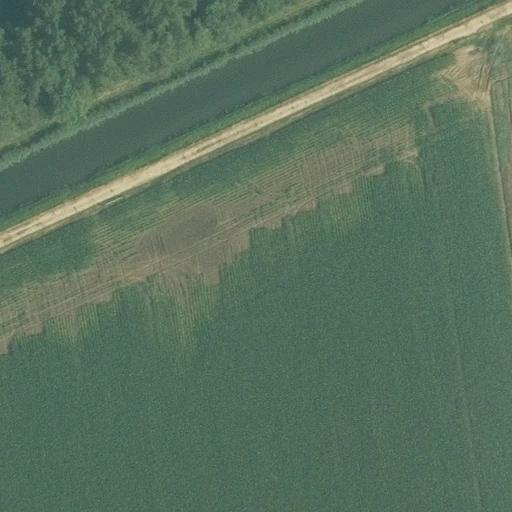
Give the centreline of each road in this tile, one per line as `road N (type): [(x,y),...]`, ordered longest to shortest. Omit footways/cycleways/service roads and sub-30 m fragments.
road 1 (track): [(0,239),(511,2)]
road 2 (track): [(325,0),(0,152)]
